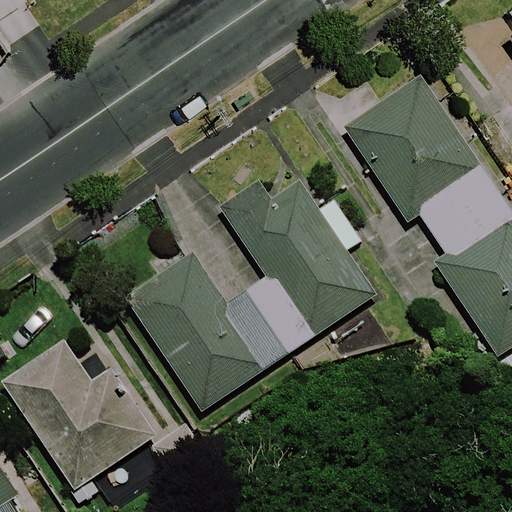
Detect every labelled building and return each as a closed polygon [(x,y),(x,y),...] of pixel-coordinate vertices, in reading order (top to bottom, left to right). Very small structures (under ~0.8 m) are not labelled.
[(452,261),(511,219),(511,208),(426,84),(351,135),(412,224),(422,218),(452,261)] [(323,217),(291,168),(225,212),(271,282),(231,308),(200,261),(133,305),(207,418),(382,303),(350,254),(365,245),(340,206),(323,217)] [(511,219),(452,261),(439,269),(502,361),(511,354),(511,219)] [(152,448),(160,442),(115,374),(96,387),(70,348),(9,388),(80,495),(152,448)] [(21,511),(17,504),(30,495),(0,448),(0,511),(21,511)]
